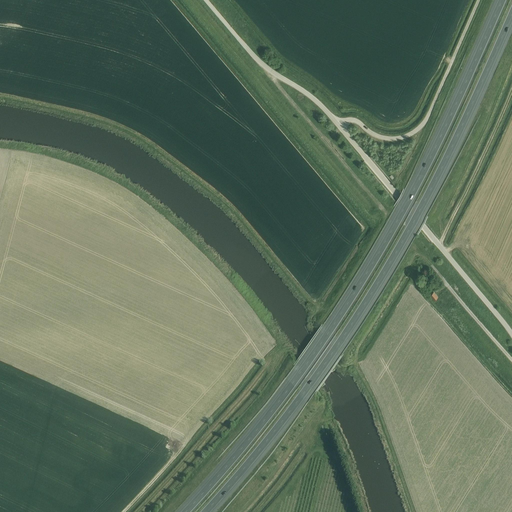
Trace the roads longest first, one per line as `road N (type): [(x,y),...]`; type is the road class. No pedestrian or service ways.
road 1 (motorway): [(502,0),(366,273),(270,413),(186,511)]
road 2 (motorway): [(206,511),(281,423),(378,283),(511,14)]
road 3 (unclassified): [(338,126),(511,336)]
road 4 (unclassified): [(338,126),(352,121),(397,139),(415,131),(479,0)]
road 5 (unclassified): [(207,0),(262,65),(338,126)]
